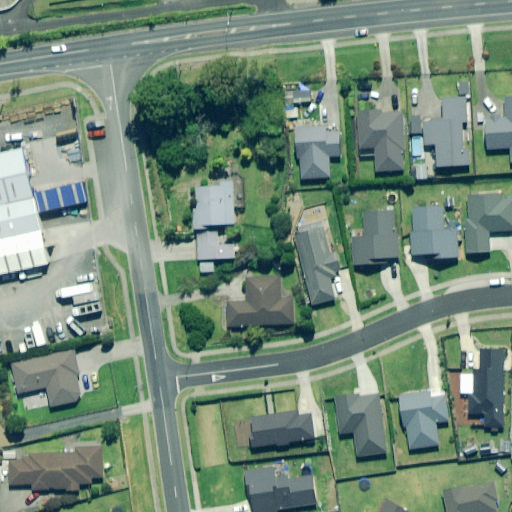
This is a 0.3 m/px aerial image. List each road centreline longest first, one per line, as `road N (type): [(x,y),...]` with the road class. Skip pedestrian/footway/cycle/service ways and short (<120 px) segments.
road 1 (secondary): [(109,47),(511,1)]
road 2 (residential): [(158,379),(293,361),(428,311),(511,294)]
road 3 (residential): [(158,379),(109,47)]
road 4 (residential): [(178,511),(158,379)]
